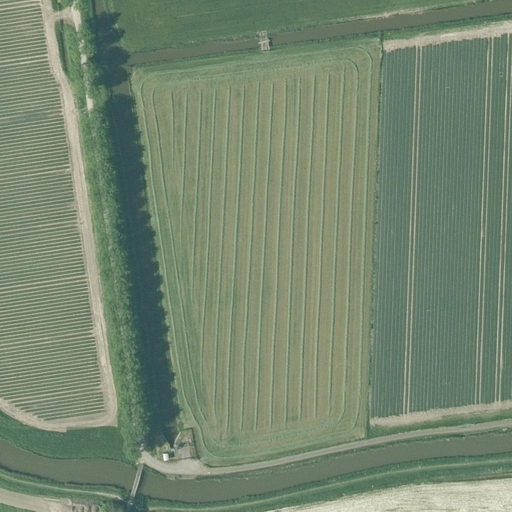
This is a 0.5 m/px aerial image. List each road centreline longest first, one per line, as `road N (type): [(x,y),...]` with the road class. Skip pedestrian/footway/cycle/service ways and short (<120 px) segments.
road 1 (unclassified): [(141,464),(72,0)]
road 2 (track): [(411,372),(369,429),(211,458),(192,471)]
